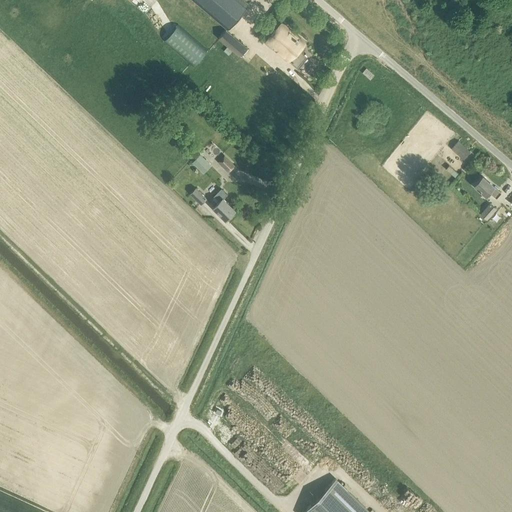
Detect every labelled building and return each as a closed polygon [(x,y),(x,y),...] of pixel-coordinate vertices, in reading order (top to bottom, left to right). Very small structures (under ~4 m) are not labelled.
[(194,0),(227,28),(248,3),(244,0),(194,0)] [(163,41),(193,67),(207,50),(178,24),(163,41)] [(280,24),(266,40),(286,57),(287,59),(289,57),(291,59),(293,61),(292,62),(298,68),(307,57),(303,53),(304,53),(302,51),(304,48),(300,44),(302,42),(280,24)] [(233,51),(232,52),(238,57),(246,47),(225,30),(218,38),(233,51)] [(463,158),(469,151),(457,141),(450,149),(454,152),(462,159),(463,158)] [(217,161),(228,172),(235,165),(224,154),(217,161)] [(449,165),(445,169),(454,177),(458,173),(449,165)] [(474,185),(486,196),(489,192),(496,198),(501,192),(494,186),(482,176),(474,185)] [(190,194),(201,204),(207,198),(196,187),(190,194)] [(216,193),(211,198),(217,203),(213,207),(225,219),(234,210),(222,198),(226,194),(221,189),(216,193)] [(480,214),(486,219),(496,209),(490,203),(480,214)] [(302,511),(372,511),(336,477),(302,511)]
